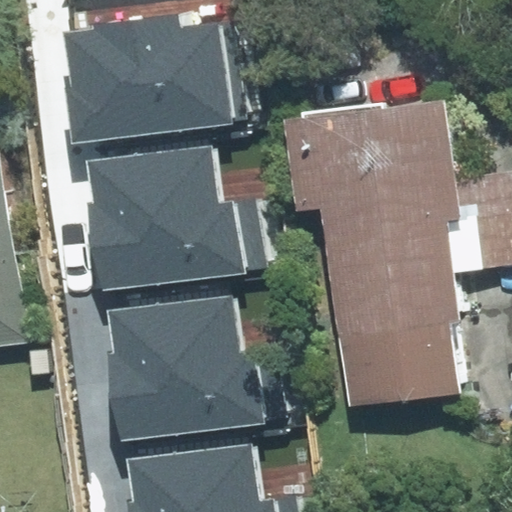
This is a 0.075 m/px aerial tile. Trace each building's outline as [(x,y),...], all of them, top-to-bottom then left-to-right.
[(306,210),(341,207),(359,405),(487,393),(476,270),(511,266),(511,175),(467,179),(459,95),(332,107),(297,111),(306,210)] [(257,110),(135,108),(128,378),(251,381),(257,110)] [(0,132),(0,348),(38,344),(17,131),(0,132)] [(106,137),(36,143),(42,219),(112,213),(106,137)] [(405,511),(404,511),(508,511),(508,502),(405,511)]
